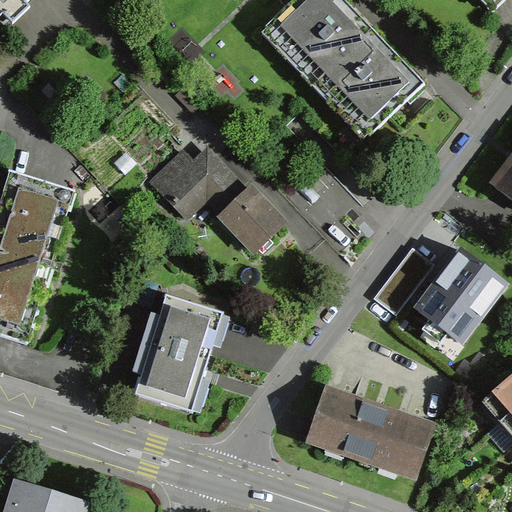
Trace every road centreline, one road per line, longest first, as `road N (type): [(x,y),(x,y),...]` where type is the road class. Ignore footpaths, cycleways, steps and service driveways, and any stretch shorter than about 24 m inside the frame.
road 1 (residential): [(216,473),(511,97)]
road 2 (secondary): [(216,473),(0,406)]
road 3 (unknown): [(484,131),(355,0)]
road 4 (unknown): [(323,337),(445,398)]
